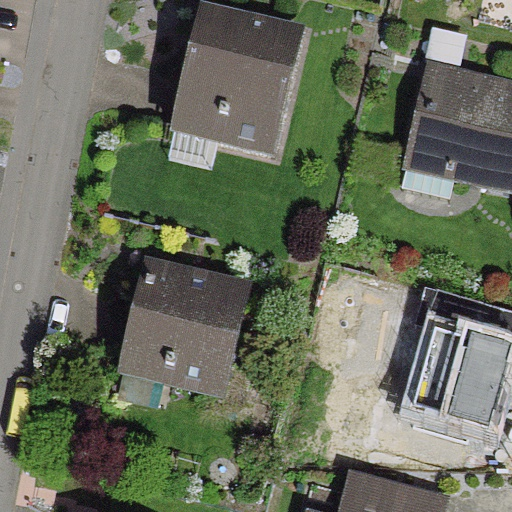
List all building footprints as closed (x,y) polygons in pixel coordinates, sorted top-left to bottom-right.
[(193,30),(169,132),(267,155),(294,38),(240,25),(236,41),(193,30)] [(428,34),(421,64),(451,71),(458,41),(428,34)] [(477,86),(424,74),(404,158),(452,169),(449,181),(511,195),(511,106),(475,98),(477,86)] [(140,284),(119,373),(215,396),(238,295),(180,281),(177,293),(140,284)] [(360,305),(411,319),(418,295),(367,281),(360,305)] [(405,412),(475,432),(497,356),(454,344),(458,330),(441,325),(437,339),(427,336),(405,412)] [(379,492),(374,511),(433,511),(435,507),(379,492)]
